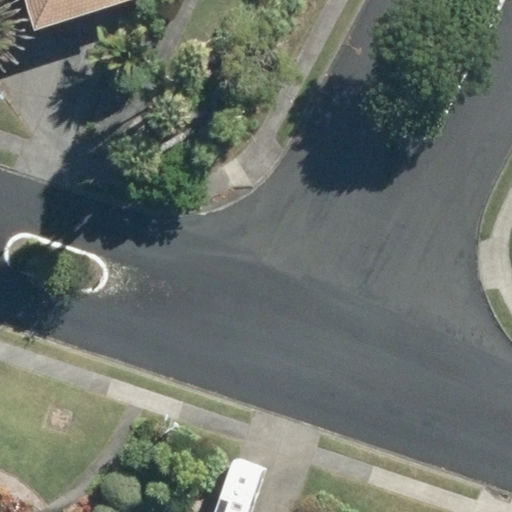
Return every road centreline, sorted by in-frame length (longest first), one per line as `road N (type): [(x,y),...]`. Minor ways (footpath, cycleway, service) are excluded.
road 1 (tertiary): [(237,322),(411,0)]
road 2 (tertiary): [(511,96),(373,374)]
road 3 (tertiary): [(0,245),(237,322)]
road 4 (tertiary): [(373,374),(511,422)]
road 5 (tertiary): [(237,322),(373,374)]
